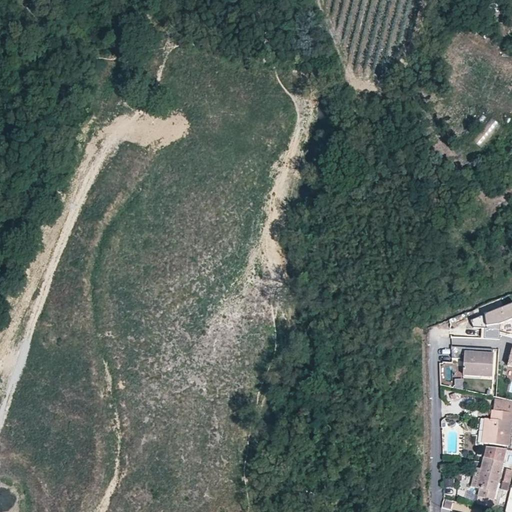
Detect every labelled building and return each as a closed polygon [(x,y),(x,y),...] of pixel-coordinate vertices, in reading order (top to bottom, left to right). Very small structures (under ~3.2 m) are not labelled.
[(511,304),(481,316),(483,337),(499,339),(502,323),(511,319),(511,304)] [(462,362),(465,362),(465,352),(465,347),(452,347),(452,358),(462,358),(462,362)] [(493,376),(494,353),(465,352),(465,362),(464,374),(493,376)] [(511,400),(495,398),(494,410),(493,419),(486,418),(484,442),(509,445),(511,420),(511,400)] [(507,448),(487,446),(482,468),(478,487),(481,488),(480,496),(490,498),(489,502),(495,503),(507,448)] [(473,486),(478,487),(482,468),(477,467),(473,486)] [(509,489),(511,475),(511,468),(507,468),(504,480),(503,480),(502,488),(509,489)]
